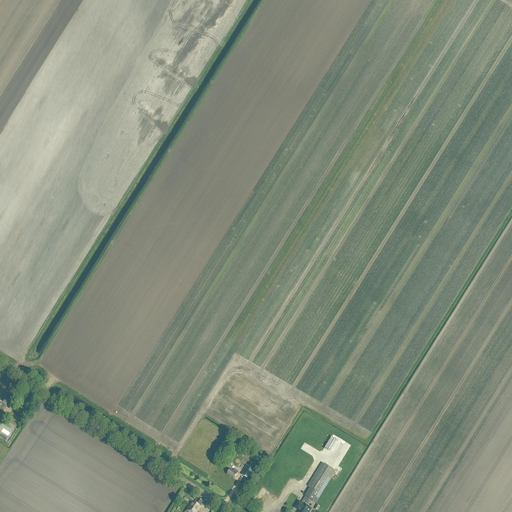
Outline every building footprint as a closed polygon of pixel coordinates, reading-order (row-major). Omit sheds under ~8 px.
[(7,404),(12,397),(5,393),(1,400),(0,399),(0,416),(8,405),(7,404)] [(243,421),(247,423),(252,415),(248,413),(243,421)] [(254,424),(257,426),(263,419),(260,417),(254,424)] [(270,499),(282,478),(291,483),(296,474),(297,474),(300,470),(277,458),(259,493),(270,499)] [(296,459),(294,465),(304,468),(307,461),(303,460),(303,461),(296,459)] [(308,487),(310,488),(305,497),(316,504),(335,472),(322,464),(308,487)] [(250,481),(256,471),(246,465),(240,475),(250,481)] [(234,479),(238,472),(234,470),(233,472),(230,470),(227,475),(234,479)] [(187,511),(196,511),(203,502),(197,499),(194,503),(192,502),(186,511),(187,511)] [(309,511),(311,510),(299,503),(295,509),(300,511),(299,511),(309,511)]
